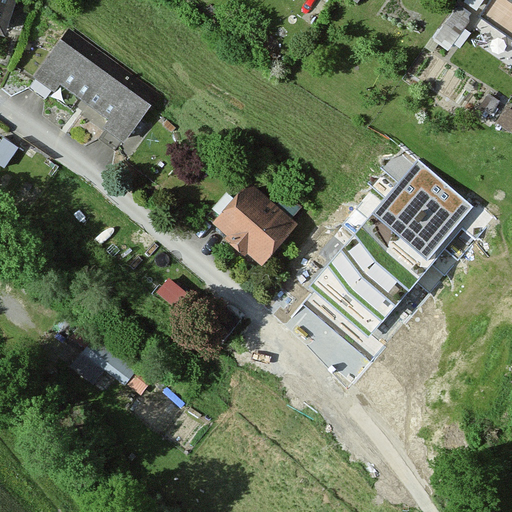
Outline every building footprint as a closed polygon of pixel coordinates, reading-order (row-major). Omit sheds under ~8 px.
[(0,0),(0,22),(5,24),(12,0),(0,0)] [(478,11),(485,0),(462,0),(462,1),(478,11)] [(57,75),(107,110),(101,118),(123,133),(150,95),(60,32),(33,70),(51,82),(57,75)] [(211,213),(261,258),(296,219),(246,174),(211,213)] [(315,317),(362,366),(400,329),(353,281),(315,317)] [(212,327),(229,335),(239,312),(222,304),(212,327)] [(138,368),(95,335),(67,371),(88,387),(100,373),(121,389),(138,368)]
